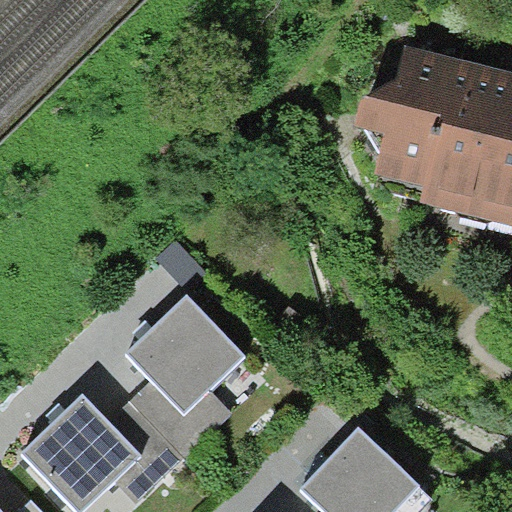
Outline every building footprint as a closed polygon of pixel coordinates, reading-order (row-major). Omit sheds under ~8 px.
[(511,72),(412,49),(403,84),(365,102),(357,130),(388,138),(377,179),(421,191),(418,203),(511,227),(511,72)] [(248,360),(188,298),(149,336),(129,355),(154,380),(131,403),(185,460),(233,413),(213,393),(248,360)] [(108,424),(83,398),(59,421),(20,459),(72,511),(85,511),(116,486),(137,507),(185,460),(131,403),(108,424)] [(420,511),(431,502),(358,433),(324,470),(299,496),(316,511),(420,511)] [(41,511),(31,501),(20,511),(41,511)]
